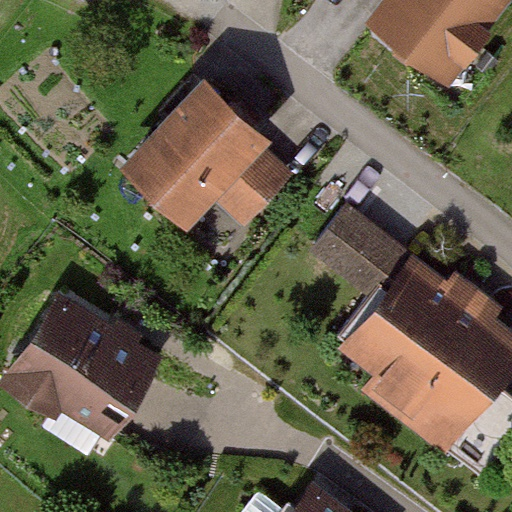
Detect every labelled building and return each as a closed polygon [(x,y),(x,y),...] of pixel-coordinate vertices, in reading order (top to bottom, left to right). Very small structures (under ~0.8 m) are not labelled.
[(511,0),(398,0),(374,33),(451,89),(511,5),(511,0)] [(251,229),(304,172),(205,80),(124,166),(188,226),(216,196),(251,229)] [(511,366),(511,331),(415,257),(337,357),(452,445),(511,366)] [(6,371),(111,437),(167,347),(62,282),(6,371)] [(358,511),(313,480),(291,511),(358,511)]
